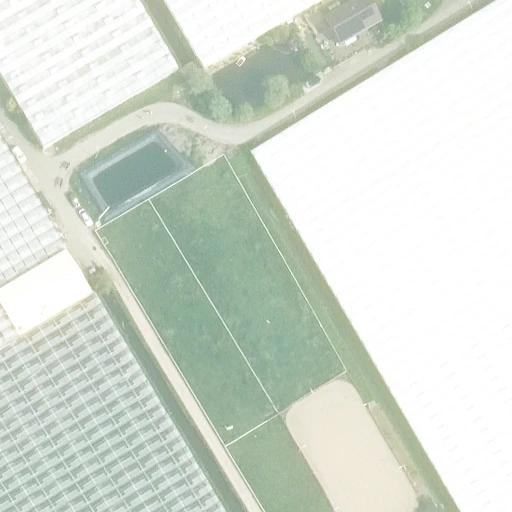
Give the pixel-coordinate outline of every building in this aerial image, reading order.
[(0,0),(0,78),(42,150),(176,72),(133,0),(0,0)] [(160,0),(170,17),(201,68),(202,70),(204,69),(264,35),(290,19),(301,14),(324,0),(160,0)] [(479,17),(251,158),(457,511),(511,511),(511,0),(506,0),(480,17),(479,17)] [(329,17),(323,20),(339,46),(379,23),(375,17),(365,0),(348,0),(351,4),(329,17)] [(0,294),(63,254),(66,252),(0,140),(0,511),(220,511),(91,295),(90,296),(19,342),(0,310),(0,294)] [(90,296),(63,254),(0,294),(0,310),(19,342),(90,296)]
